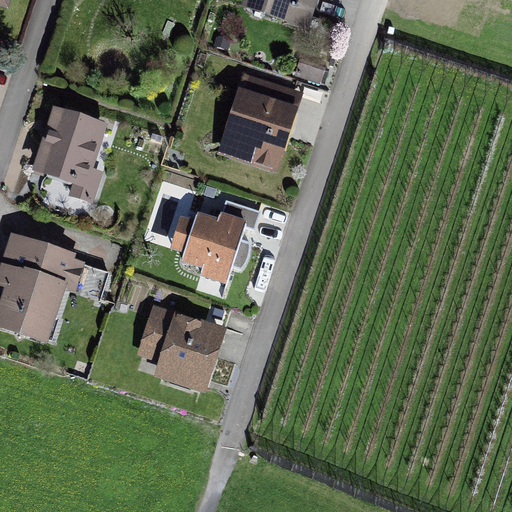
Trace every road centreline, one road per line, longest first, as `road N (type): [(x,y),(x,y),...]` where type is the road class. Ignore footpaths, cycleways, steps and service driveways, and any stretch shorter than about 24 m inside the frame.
road 1 (residential): [(375,0),(232,439)]
road 2 (residential): [(50,0),(0,160)]
